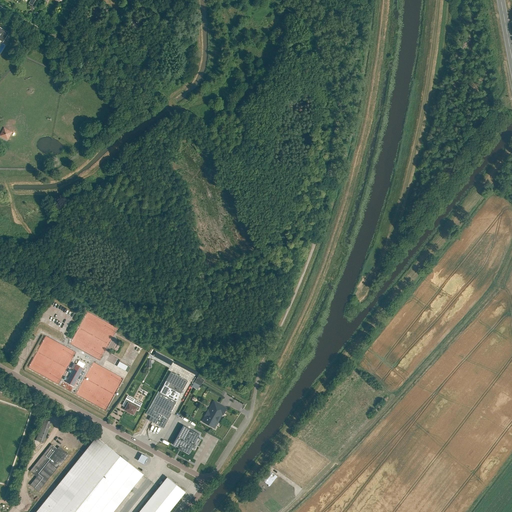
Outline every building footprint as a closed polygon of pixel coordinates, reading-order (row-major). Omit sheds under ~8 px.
[(0,40),(3,42),(8,33),(0,27),(0,40)] [(4,130),(2,135),(7,138),(10,132),(4,130)] [(171,366),(173,361),(156,352),(153,356),(171,366)] [(130,367),(128,366),(119,362),(117,366),(125,371),(127,372),(130,367)] [(73,369),(66,382),(73,386),(83,368),(76,364),(74,363),(71,368),(73,369)] [(170,413),(181,394),(183,390),(188,381),(171,372),(166,381),(160,392),(158,391),(152,403),(146,413),(154,418),(152,422),(163,428),(171,413),(170,413)] [(138,411),(142,403),(135,399),(133,403),(125,399),(124,401),(128,402),(125,407),(124,410),(133,414),(135,409),(137,410),(138,411)] [(223,415),(227,408),(215,402),(209,411),(208,410),(205,416),(206,416),(203,422),(214,428),(216,424),(221,414),(223,415)] [(36,441),(43,443),(51,422),(43,419),(36,441)] [(189,454),(199,434),(183,426),(173,445),(189,454)] [(112,511),(142,475),(95,437),(35,511),(112,511)] [(30,485),(38,492),(58,466),(59,467),(69,455),(60,447),(58,450),(51,444),(29,471),(36,477),(30,485)] [(146,464),(150,457),(143,453),(139,460),(146,464)] [(270,486),(277,476),(268,469),(260,478),(270,486)] [(169,511),(186,492),(167,477),(138,511),(169,511)]
